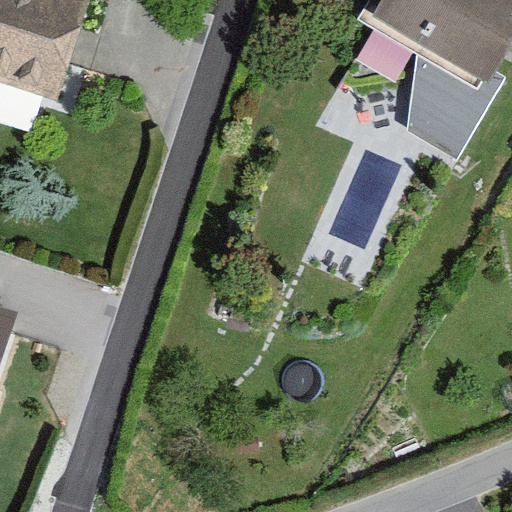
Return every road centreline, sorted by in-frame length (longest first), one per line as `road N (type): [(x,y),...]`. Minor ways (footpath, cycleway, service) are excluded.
road 1 (residential): [(71,511),(238,0)]
road 2 (residential): [(364,511),(511,451)]
